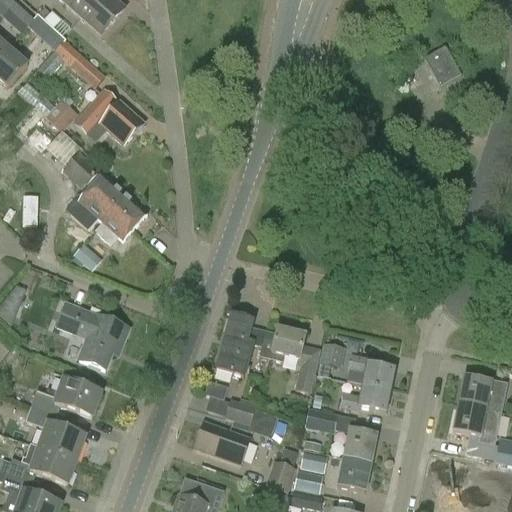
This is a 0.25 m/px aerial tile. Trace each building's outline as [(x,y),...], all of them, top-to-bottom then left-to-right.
[(15,6),(7,0),(0,0),(0,5),(8,13),(15,6)] [(112,27),(80,0),(55,0),(54,1),(99,41),(112,27)] [(80,0),(112,27),(125,13),(110,0),(80,0)] [(33,23),(15,6),(8,13),(27,30),(37,19),(37,18),(33,23)] [(37,19),(27,30),(53,54),(64,43),(50,31),(37,19)] [(65,44),(64,43),(53,54),(52,56),(94,93),(105,81),(64,45),(65,44)] [(444,51),(423,63),(439,91),(460,79),(444,51)] [(6,53),(0,60),(0,89),(5,93),(25,70),(6,53)] [(119,109),(103,94),(73,127),(94,147),(104,135),(122,151),(142,129),(119,109)] [(61,97),(57,102),(61,106),(67,111),(72,105),(61,97)] [(56,111),(47,122),(62,135),(76,119),(67,111),(61,106),(56,111)] [(48,152),(66,168),(82,149),(64,134),(48,152)] [(123,200),(98,177),(78,158),(62,176),(85,196),(76,206),(99,226),(123,200)] [(99,226),(101,228),(94,236),(110,251),(117,243),(121,246),(145,220),(123,200),(99,226)] [(85,247),(74,259),(93,275),(104,263),(85,247)] [(119,354),(127,335),(96,323),(95,324),(64,311),(56,332),(86,344),(78,365),(103,376),(113,352),(119,354)] [(232,316),(231,320),(229,320),(215,374),(243,381),(252,348),(261,350),(262,351),(265,337),(249,333),(251,326),(250,325),(251,320),(232,316)] [(282,367),(284,360),(297,364),(303,340),(276,333),(275,339),(265,337),(262,351),(261,350),(258,361),(282,367)] [(344,352),(323,348),(319,368),(340,372),(344,352)] [(393,374),(367,368),(368,364),(350,360),(347,374),(364,377),(361,389),(389,395),(393,374)] [(309,398),(317,369),(297,364),(296,370),(300,371),(293,394),(309,398)] [(62,385),(55,403),(35,396),(30,412),(56,421),(60,411),(91,422),(100,398),(81,391),(84,381),(70,376),(67,386),(62,385)] [(463,380),(457,408),(500,417),(505,389),(463,380)] [(361,389),(359,401),(342,398),(339,412),(357,415),(358,411),(384,416),(389,395),(361,389)] [(229,406),(209,401),(204,416),(225,421),(224,423),(250,430),(256,407),(240,402),(238,407),(229,404),(229,406)] [(500,417),(457,408),(451,435),(478,441),(477,447),(492,450),(500,417)] [(56,421),(30,412),(24,427),(44,435),(38,451),(37,452),(75,466),(84,442),(53,431),(56,421)] [(306,428),(333,434),(336,420),(309,414),(306,428)] [(249,444),(204,427),(195,453),(240,469),(249,444)] [(288,497),(295,473),(293,472),(303,434),(289,429),(279,467),(273,465),(265,490),(288,497)] [(342,462),(370,468),(376,439),(348,434),(342,462)] [(511,442),(501,440),(496,466),(511,469),(511,442)] [(0,469),(0,476),(32,489),(35,479),(66,491),(75,466),(37,452),(38,451),(29,448),(25,462),(22,461),(20,468),(11,464),(10,466),(2,463),(0,469)] [(327,461),(303,456),(299,473),(323,478),(327,461)] [(370,468),(342,462),(336,491),(364,497),(370,468)] [(469,495),(473,477),(448,472),(444,490),(469,495)] [(322,480),(297,475),(293,492),(319,498),(322,480)] [(58,511),(59,510),(28,498),(32,489),(0,476),(0,486),(2,487),(0,493),(0,494),(8,497),(2,511),(58,511)] [(217,511),(223,497),(184,483),(174,511),(217,511)] [(456,511),(466,511),(469,495),(444,490),(441,509),(456,511)] [(320,511),(323,501),(293,495),(290,508),(307,511),(320,511)] [(511,511),(511,504),(504,503),(502,511),(511,511)]
